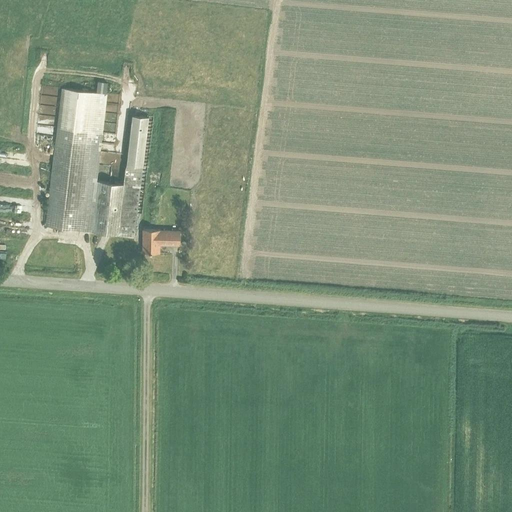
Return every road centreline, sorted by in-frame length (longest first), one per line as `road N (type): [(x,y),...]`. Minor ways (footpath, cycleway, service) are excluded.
road 1 (tertiary): [(511,317),(146,290)]
road 2 (residential): [(146,290),(143,511)]
road 3 (tertiary): [(146,290),(0,280)]
